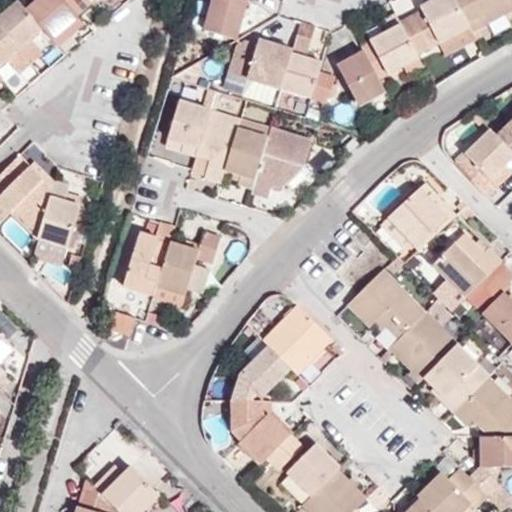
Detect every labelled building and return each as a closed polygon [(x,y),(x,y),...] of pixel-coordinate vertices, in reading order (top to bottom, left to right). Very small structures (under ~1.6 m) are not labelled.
[(19,0),(18,0),(0,15),(0,26),(19,49),(31,39),(43,29),(27,9),(19,0)] [(43,29),(52,39),(79,18),(77,15),(92,1),(90,0),(37,0),(27,9),(43,29)] [(256,0),(212,0),(205,30),(237,39),(239,38),(248,2),(256,3),(256,0)] [(439,41),(470,26),(456,0),(434,0),(422,7),(423,10),(439,41)] [(511,9),(511,0),(456,0),(470,26),(472,31),(511,9)] [(423,10),(414,15),(430,48),(440,43),(439,41),(423,10)] [(400,22),(396,14),(384,21),(389,31),(371,41),(388,74),(404,66),(419,58),(417,55),(400,22)] [(414,15),(400,22),(417,55),(430,48),(414,15)] [(0,26),(0,65),(7,60),(19,49),(0,26)] [(446,56),(477,40),(472,31),(470,26),(439,41),(440,43),(446,56)] [(319,71),(322,62),(307,57),(313,40),(297,35),(293,50),(281,89),(311,98),(319,71)] [(19,49),(32,64),(44,53),(31,39),(19,49)] [(249,78),(281,89),(293,50),(260,39),(249,78)] [(371,41),(362,46),(365,51),(379,78),(388,74),(371,41)] [(19,75),(32,64),(19,49),(7,60),(19,75)] [(360,106),(386,92),(379,78),(365,51),(338,65),(360,106)] [(408,75),(424,68),(419,58),(404,66),(408,75)] [(319,71),(311,98),(328,103),(336,77),(319,71)] [(278,99),(307,108),(311,98),(281,89),(278,99)] [(181,150),(196,155),(210,109),(181,100),(168,139),(184,144),(181,150)] [(211,159),(207,173),(206,178),(220,182),(221,179),(237,127),(240,119),(210,109),(196,155),(211,159)] [(267,137),(270,127),(240,118),(240,119),(237,127),(267,137)] [(511,120),(496,135),(511,151),(511,120)] [(254,178),(267,137),(237,127),(221,179),(224,180),(225,176),(237,179),(239,174),(254,178)] [(252,184),(250,192),(269,198),(273,186),(283,188),(305,166),(313,139),(270,127),(267,137),(254,178),(252,184)] [(491,130),(465,155),(475,165),(465,175),(488,197),(497,187),(511,173),(511,151),(496,135),(491,130)] [(166,145),(181,150),(184,144),(168,139),(166,145)] [(162,147),(151,144),(148,156),(158,159),(162,147)] [(0,199),(11,212),(37,238),(53,182),(48,176),(43,180),(29,166),(19,155),(0,173),(0,199)] [(196,155),(192,169),(207,173),(211,159),(196,155)] [(465,155),(455,164),(465,175),(475,165),(465,155)] [(34,162),(29,166),(43,180),(48,176),(34,162)] [(252,184),(254,178),(239,174),(237,179),(252,184)] [(53,182),(37,238),(69,248),(81,206),(64,201),(67,193),(69,185),(53,182)] [(435,205),(441,199),(425,183),(419,189),(435,205)] [(421,251),(457,216),(441,199),(435,205),(419,189),(389,217),(413,243),(421,251)] [(64,201),(81,206),(83,198),(67,193),(64,201)] [(11,212),(0,199),(0,221),(0,222),(11,212)] [(405,250),(413,243),(389,217),(382,225),(405,250)] [(175,227),(160,223),(155,237),(140,232),(124,286),(154,296),(157,286),(171,242),(175,227)] [(157,286),(187,295),(198,258),(214,263),(222,237),(206,232),(202,244),(199,250),(185,246),(171,242),(157,286)] [(485,277),(502,262),(489,248),(484,252),(464,232),(433,264),(466,297),(485,277)] [(187,239),(185,246),(199,250),(202,244),(187,239)] [(383,271),(349,305),(370,326),(374,323),(378,319),(386,327),(398,340),(426,312),(383,271)] [(466,297),(511,343),(511,342),(511,300),(503,292),(501,293),(485,277),(466,297)] [(157,286),(154,296),(183,306),(187,295),(157,286)] [(299,304),(264,340),(270,346),(291,368),(298,373),(333,339),(299,304)] [(398,340),(390,348),(422,380),(424,377),(458,344),(426,312),(398,340)] [(131,335),(136,319),(116,313),(111,329),(131,335)] [(378,319),(374,323),(382,331),(386,327),(378,319)] [(0,381),(7,376),(0,365),(0,360),(14,348),(0,333),(0,381)] [(444,401),(454,412),(489,377),(490,375),(458,344),(424,377),(446,398),(444,401)] [(262,396),(291,368),(270,346),(241,374),(262,396)] [(511,400),(489,377),(454,412),(467,425),(473,418),(491,436),(511,435),(511,400)] [(229,435),(260,466),(267,458),(289,436),(269,415),(264,419),(264,401),(229,401),(229,435)] [(303,446),(291,434),(289,436),(267,458),(280,470),(303,446)] [(511,435),(491,436),(481,436),(481,465),(511,465),(511,435)] [(338,469),(340,467),(317,442),(288,471),(313,495),(338,469)] [(117,482),(125,473),(117,465),(108,474),(117,482)] [(488,495),(489,495),(499,484),(481,465),(470,476),(488,495)] [(95,486),(110,501),(120,511),(143,511),(160,496),(133,467),(125,473),(117,482),(108,474),(95,486)] [(470,476),(461,468),(450,479),(442,471),(418,495),(421,498),(434,511),(460,511),(472,501),(477,506),(488,495),(470,476)] [(313,495),(303,505),(310,511),(352,511),(367,497),(338,469),(313,495)] [(88,479),(77,511),(106,511),(110,501),(95,486),(88,479)] [(434,511),(421,498),(405,511),(434,511)] [(460,511),(471,511),(477,506),(472,501),(460,511)]
